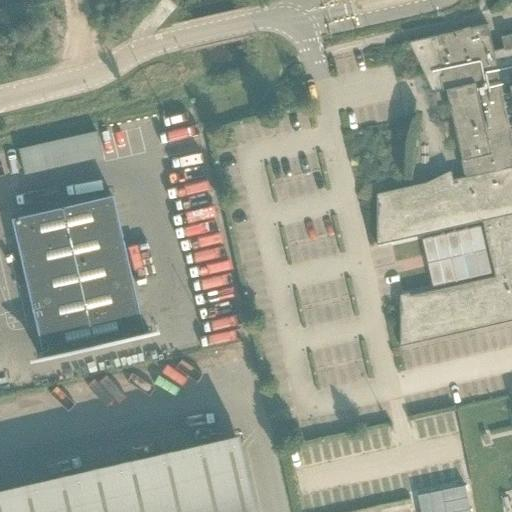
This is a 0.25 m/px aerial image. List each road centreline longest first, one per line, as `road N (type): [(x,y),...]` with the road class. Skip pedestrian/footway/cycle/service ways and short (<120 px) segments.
road 1 (unknown): [(0,450),(253,410),(267,431),(281,511)]
road 2 (unclassified): [(0,108),(85,87),(183,36),(252,20)]
